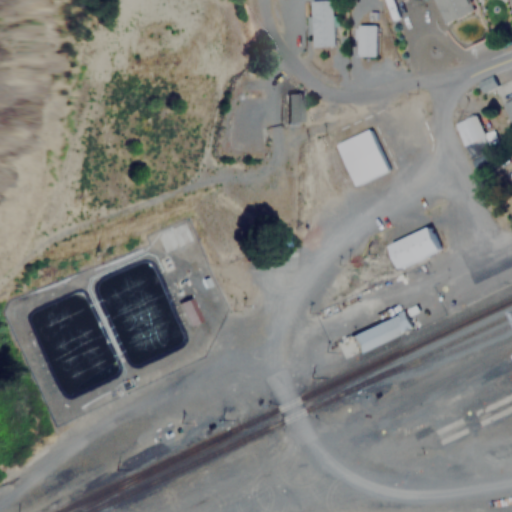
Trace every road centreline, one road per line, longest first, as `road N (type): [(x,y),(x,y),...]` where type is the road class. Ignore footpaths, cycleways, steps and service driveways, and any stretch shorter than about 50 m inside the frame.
road 1 (residential): [(0,510),(95,438),(273,326),(428,127)]
road 2 (residential): [(455,80),(343,95),(298,77),(286,25),(262,0)]
road 3 (residential): [(491,264),(428,127),(455,80)]
